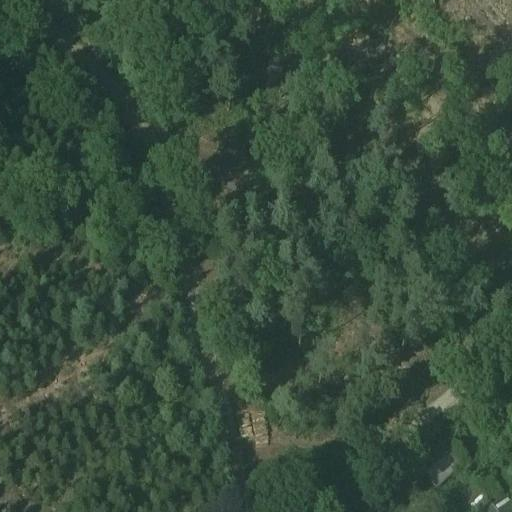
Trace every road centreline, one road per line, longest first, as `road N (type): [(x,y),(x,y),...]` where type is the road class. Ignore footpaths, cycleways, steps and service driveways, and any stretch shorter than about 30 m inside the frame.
road 1 (track): [(15,0),(112,93),(147,145),(170,201),(248,511)]
road 2 (track): [(327,511),(511,350)]
